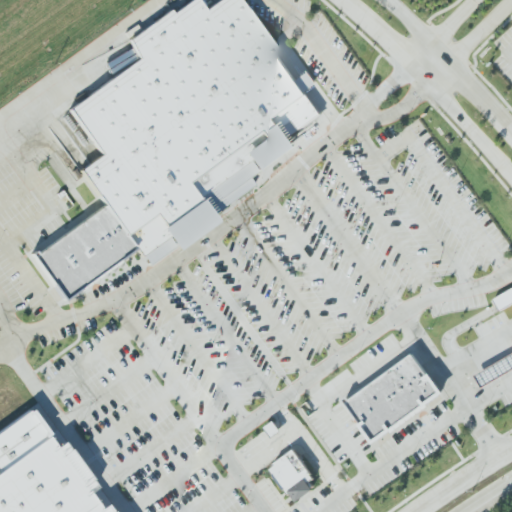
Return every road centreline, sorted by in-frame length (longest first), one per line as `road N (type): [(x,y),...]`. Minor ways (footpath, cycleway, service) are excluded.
road 1 (tertiary): [(340,0),(511,174)]
road 2 (tertiary): [(511,124),(387,0)]
